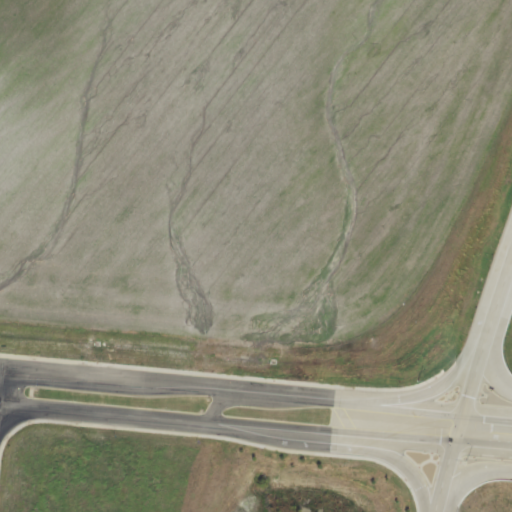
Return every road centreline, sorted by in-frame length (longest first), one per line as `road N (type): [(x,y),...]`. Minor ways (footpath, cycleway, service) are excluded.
road 1 (tertiary): [(0,384),(32,411),(347,439),(400,422)]
road 2 (tertiary): [(400,422),(346,401),(30,377),(0,382)]
road 3 (tertiary): [(511,252),(457,427)]
